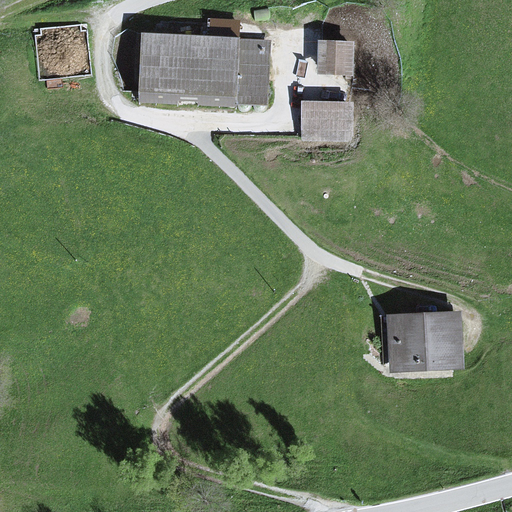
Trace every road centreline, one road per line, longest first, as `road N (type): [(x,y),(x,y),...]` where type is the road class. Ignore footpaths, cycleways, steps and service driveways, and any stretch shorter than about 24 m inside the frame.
road 1 (track): [(193,125),(271,122),(289,102),(288,39)]
road 2 (tertiary): [(511,482),(393,511)]
